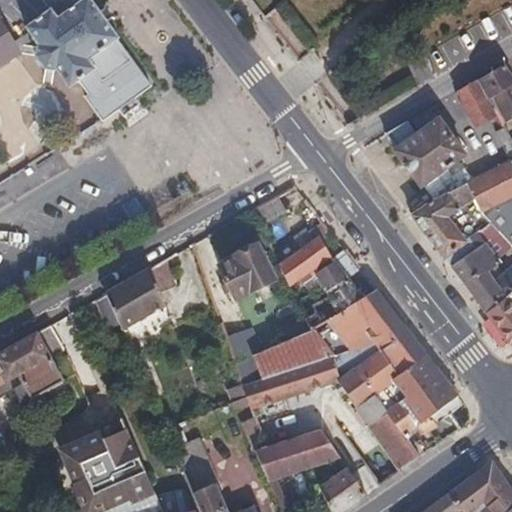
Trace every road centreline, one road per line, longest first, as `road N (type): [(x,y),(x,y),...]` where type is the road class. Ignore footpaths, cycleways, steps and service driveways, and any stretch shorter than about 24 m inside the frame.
road 1 (residential): [(0,333),(319,153)]
road 2 (primary): [(319,153),(510,408)]
road 3 (primary): [(201,0),(319,153)]
road 4 (primary): [(382,511),(510,408)]
